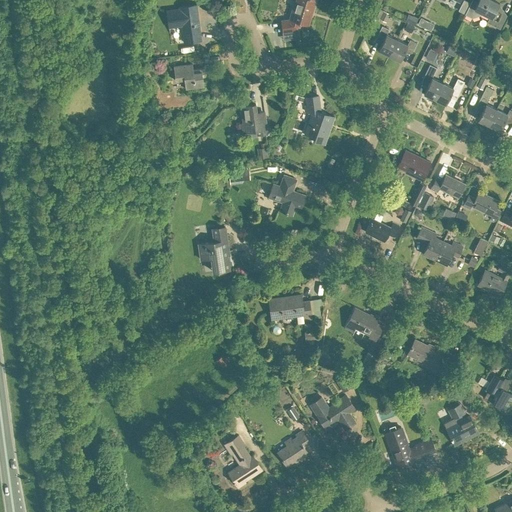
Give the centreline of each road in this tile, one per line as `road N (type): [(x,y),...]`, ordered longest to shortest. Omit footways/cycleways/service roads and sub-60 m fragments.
road 1 (residential): [(502,337),(332,255)]
road 2 (residential): [(332,255),(382,111)]
road 3 (residential): [(511,453),(376,511)]
road 4 (residential): [(382,111),(511,173)]
